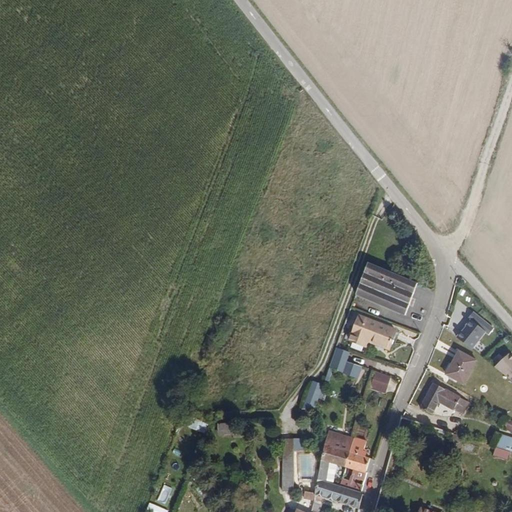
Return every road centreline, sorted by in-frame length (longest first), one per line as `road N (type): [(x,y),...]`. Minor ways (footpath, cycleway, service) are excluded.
road 1 (unclassified): [(441,261),(431,229),(243,0)]
road 2 (unclassified): [(377,511),(449,286),(441,261)]
